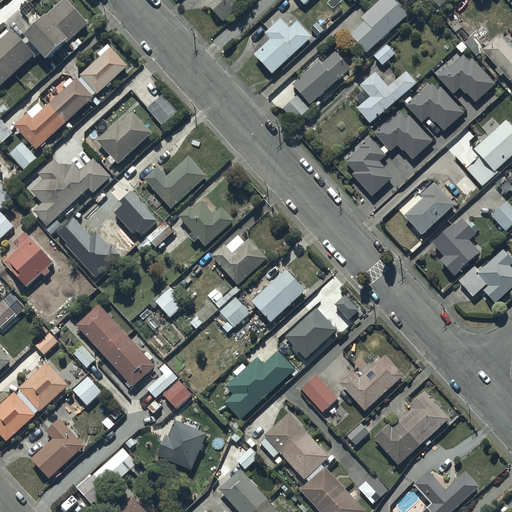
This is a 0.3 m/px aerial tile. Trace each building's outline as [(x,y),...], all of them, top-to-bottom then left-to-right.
[(244,0),(218,0),(220,2),(210,12),(224,25),(236,13),(234,11),(244,0)] [(313,0),(296,0),(305,9),(313,0)] [(409,19),(391,0),(385,0),(361,22),(365,25),(350,39),(367,58),(409,19)] [(431,0),(443,13),(456,0),(431,0)] [(89,29),(66,3),(45,22),(47,24),(25,43),(48,68),(70,48),(69,47),(89,29)] [(266,38),(271,44),(254,60),(273,79),(313,41),(298,25),(291,32),(282,23),(266,38)] [(0,91),(36,59),(13,34),(0,45),(0,91)] [(511,51),(500,38),(483,54),(498,71),(495,74),(501,80),(504,78),(511,86),(511,51)] [(396,57),(388,48),(375,59),(383,69),(396,57)] [(27,119),(15,130),(37,154),(94,102),(93,100),(96,97),(98,99),(129,71),(108,49),(99,58),(101,61),(81,80),(83,81),(79,85),(77,83),(74,86),(71,83),(64,89),(67,93),(45,113),(39,106),(26,118),(27,119)] [(352,72),(337,56),(322,69),(320,67),(294,90),(311,109),(352,72)] [(448,71),(438,80),(454,98),(460,92),(466,99),(468,97),(476,106),(496,87),(473,62),(470,65),(464,59),(450,73),(448,71)] [(389,91),(377,77),(361,90),(371,101),(358,113),(371,129),(418,88),(407,76),(389,91)] [(465,117),(442,90),(438,94),(433,87),(418,100),(417,99),(413,102),(411,99),(405,105),(408,108),(407,109),(423,127),(429,121),(435,127),(437,126),(445,135),(465,117)] [(164,98),(148,113),(163,130),(179,116),(164,98)] [(310,113),(297,99),(283,112),(296,126),(310,113)] [(3,120),(0,116),(0,147),(1,149),(14,137),(1,122),(3,120)] [(121,128),(118,125),(97,145),(111,160),(107,163),(113,169),(117,166),(119,169),(153,137),(133,116),(121,128)] [(386,128),(375,138),(392,155),(398,149),(403,155),(405,154),(415,164),(435,145),(410,119),(407,122),(401,116),(388,129),(386,128)] [(498,176),(496,174),(511,160),(511,129),(507,124),(474,153),(481,161),(467,173),(482,190),(498,176)] [(355,176),(353,178),(373,200),(392,182),(384,173),(385,172),(380,165),(387,158),(371,140),(360,150),(361,152),(346,166),(355,176)] [(37,162),(23,146),(11,158),(25,173),(37,162)] [(136,177),(137,179),(152,167),(143,157),(129,170),(130,171),(129,172),(134,179),(136,177)] [(158,171),(145,183),(172,213),(208,181),(189,160),(167,180),(158,171)] [(43,207),(34,215),(48,231),(90,193),(94,197),(113,180),(96,161),(80,175),(74,168),(72,169),(60,168),(55,162),(38,177),(44,184),(32,195),(43,207)] [(511,173),(496,187),(506,198),(511,192),(511,173)] [(467,176),(455,187),(467,200),(479,190),(467,176)] [(137,193),(123,177),(107,191),(122,208),(137,193)] [(1,184),(0,184),(0,214),(15,200),(1,184)] [(405,219),(423,239),(456,209),(435,186),(421,199),(424,202),(405,219)] [(511,208),(508,205),(492,219),(506,235),(511,229),(511,208)] [(190,210),(179,221),(194,237),(190,241),(196,247),(199,243),(207,251),(235,225),(222,212),(215,219),(203,206),(194,214),(190,210)] [(0,240),(14,228),(1,214),(0,215),(0,240)] [(456,229),(433,248),(445,261),(441,265),(455,281),(482,258),(470,244),(477,238),(464,223),(456,230),(456,229)] [(225,249),(212,261),(239,290),(268,263),(250,243),(246,247),(239,239),(227,251),(225,249)] [(32,241),(4,266),(26,292),(42,278),(45,281),(50,276),(47,273),(54,268),(44,260),(32,241)] [(485,295),(496,307),(511,292),(511,271),(511,270),(511,269),(511,263),(504,255),(500,258),(500,257),(495,261),(496,262),(484,272),(483,271),(480,275),(476,270),(460,285),(474,301),(488,289),(489,290),(485,295)] [(287,274),(252,306),(271,327),(306,296),(287,274)] [(216,292),(209,299),(220,312),(236,297),(224,283),(215,291),(216,292)] [(171,291),(155,304),(170,321),(186,308),(171,291)] [(360,315),(345,299),(336,308),(350,324),(360,315)] [(236,300),(220,315),(235,331),(251,316),(236,300)] [(3,304),(0,306),(0,328),(3,332),(17,319),(3,304)] [(219,312),(211,304),(196,318),(198,320),(191,326),(198,333),(219,312)] [(101,309),(77,330),(133,392),(157,371),(101,309)] [(318,313),(286,341),(294,351),(293,352),(298,358),(300,356),(307,363),(338,335),(318,313)] [(51,335),(36,349),(45,358),(60,344),(51,335)] [(96,361),(83,347),(74,355),(87,369),(96,361)] [(0,376),(13,365),(0,351),(0,376)] [(264,368),(259,361),(248,371),(244,367),(234,376),(238,379),(226,390),(234,398),(225,406),(241,424),(296,373),(279,354),(264,368)] [(361,382),(354,375),(340,389),(366,416),(404,380),(385,359),(361,382)] [(16,397),(0,411),(0,437),(7,446),(37,419),(36,418),(39,415),(41,417),(70,391),(48,366),(19,393),(22,396),(18,399),(16,397)] [(165,377),(148,393),(157,402),(179,381),(166,366),(160,372),(165,377)] [(102,393),(89,378),(74,391),(88,406),(102,393)] [(318,378),(302,393),(323,417),(339,403),(318,378)] [(180,384),(164,398),(177,412),(193,399),(180,384)] [(391,428),(375,443),(399,470),(451,424),(426,396),(410,410),(414,414),(394,431),(391,428)] [(310,486),(325,472),(322,468),(330,461),(290,417),(265,440),(267,441),(261,446),(274,461),(279,456),(305,484),(307,482),(310,486)] [(47,436),(54,443),(31,464),(50,484),(86,451),(61,423),(47,436)] [(169,441),(167,440),(158,460),(192,474),(200,454),(202,455),(209,439),(176,425),(169,441)] [(260,460),(252,451),(237,463),(246,473),(260,460)] [(77,489),(92,508),(132,473),(134,476),(140,471),(124,453),(94,478),(92,476),(77,489)] [(362,511),(325,472),(310,486),(301,494),(317,511),(362,511)] [(276,511),(242,474),(220,493),(236,511),(276,511)] [(427,511),(457,511),(481,491),(466,475),(447,493),(430,475),(415,488),(432,508),(427,511)] [(389,493),(375,478),(359,493),(374,508),(389,493)] [(143,511),(133,500),(129,503),(125,498),(115,507),(120,511),(143,511)]
